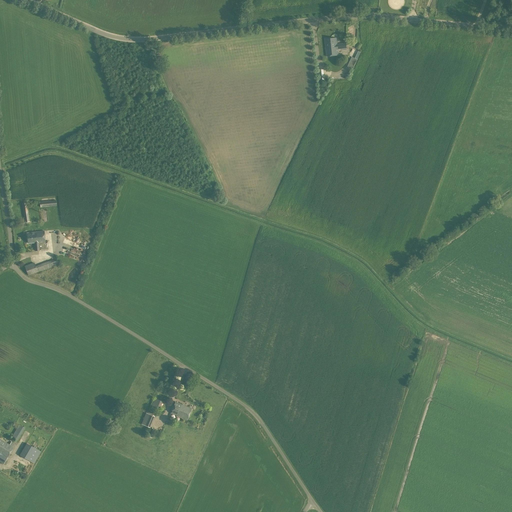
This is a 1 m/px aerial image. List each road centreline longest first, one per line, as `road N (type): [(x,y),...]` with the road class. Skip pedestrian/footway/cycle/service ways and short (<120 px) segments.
road 1 (tertiary): [(511,31),(358,15),(134,39),(27,0)]
road 2 (unclassified): [(320,511),(235,394),(64,292),(21,276),(11,261)]
